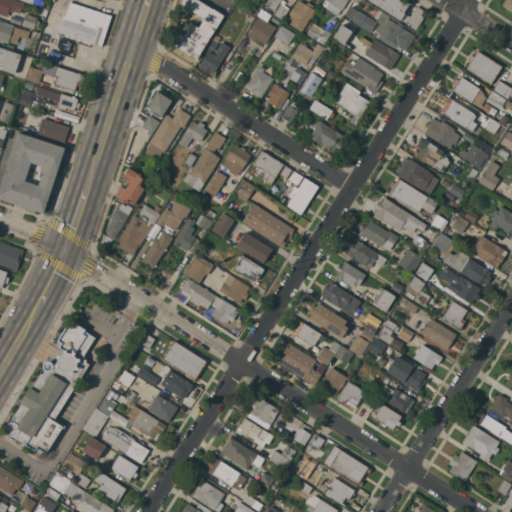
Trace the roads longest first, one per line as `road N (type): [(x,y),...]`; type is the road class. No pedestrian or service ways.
road 1 (residential): [(470,0),(144,511)]
road 2 (residential): [(477,511),(68,252),(0,223)]
road 3 (residential): [(347,185),(131,47)]
road 4 (residential): [(511,300),(377,511)]
road 5 (primary): [(147,0),(88,191)]
